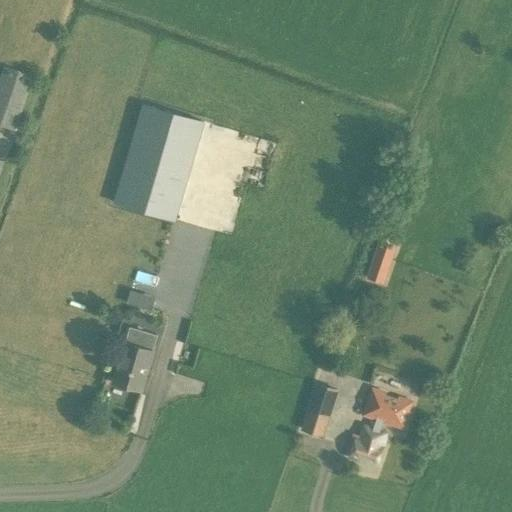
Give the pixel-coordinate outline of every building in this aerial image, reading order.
[(0,76),(0,122),(14,127),(32,74),(4,64),(0,76)] [(115,202),(174,219),(203,122),(144,104),(115,202)] [(384,283),(397,247),(378,241),(366,277),(384,283)] [(131,289),(127,302),(140,306),(144,293),(131,289)] [(141,390),(147,369),(157,335),(129,327),(113,382),(141,390)] [(375,418),(371,428),(379,430),(382,420),(403,427),(412,401),(398,396),(397,399),(385,395),(386,392),(373,387),(364,414),(375,418)] [(322,435),(325,424),(329,413),(319,410),(310,406),(303,428),(322,435)] [(354,440),(349,456),(376,464),(386,432),(379,430),(371,428),(362,425),(358,441),(354,440)]
